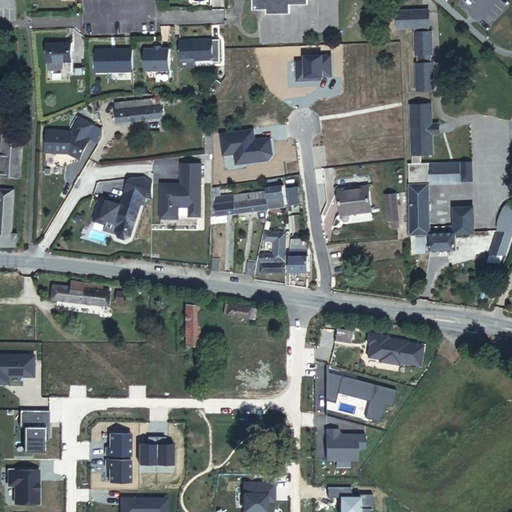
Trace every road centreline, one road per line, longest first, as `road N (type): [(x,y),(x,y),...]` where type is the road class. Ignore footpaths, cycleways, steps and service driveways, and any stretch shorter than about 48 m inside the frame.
road 1 (secondary): [(0,262),(303,300)]
road 2 (residential): [(83,404),(293,405)]
road 3 (residential): [(325,302),(303,121)]
